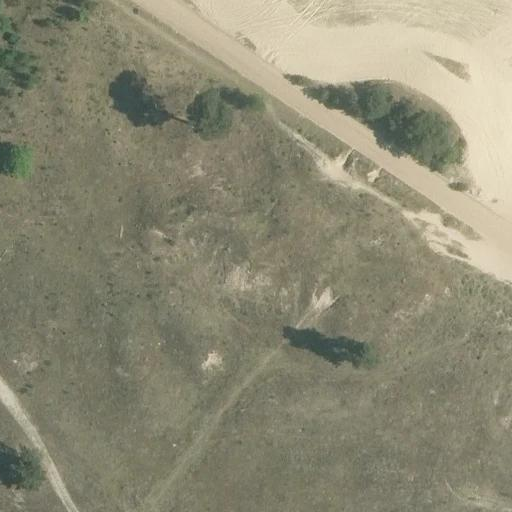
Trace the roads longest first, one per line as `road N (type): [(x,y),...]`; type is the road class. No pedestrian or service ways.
road 1 (track): [(151,0),(511,238)]
road 2 (track): [(0,392),(68,511)]
